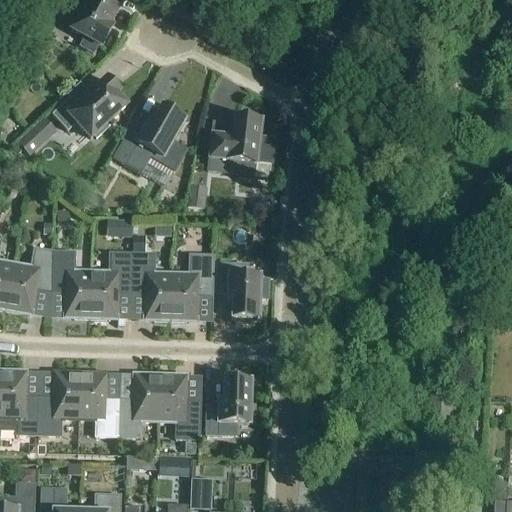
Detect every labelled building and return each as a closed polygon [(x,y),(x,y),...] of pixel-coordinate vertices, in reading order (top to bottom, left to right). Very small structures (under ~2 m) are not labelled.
[(79,0),(87,4),(71,34),(84,41),(79,50),(93,58),(98,49),(100,50),(110,32),(107,30),(119,9),(102,0),(79,0)] [(68,102),(51,118),(67,135),(75,127),(90,142),(93,139),(96,142),(107,131),(104,128),(125,110),(114,98),(117,96),(106,84),(77,111),(68,102)] [(179,122),(181,119),(167,111),(165,114),(162,112),(152,130),(147,127),(144,132),(134,126),(114,162),(140,177),(148,162),(173,176),(186,154),(172,146),(184,125),(179,122)] [(271,168),(274,142),(258,141),(260,125),(255,125),(255,121),(239,119),(238,123),(235,122),(234,127),(232,143),(227,142),(227,147),(211,146),(207,175),(240,178),(240,182),(253,183),(255,168),(255,166),(271,168)] [(30,159),(41,148),(29,135),(17,146),(30,159)] [(186,211),(204,213),(206,192),(189,190),(186,211)] [(91,196),(86,205),(96,210),(101,202),(91,196)] [(57,215),(56,225),(68,226),(69,215),(57,215)] [(131,241),(131,225),(123,225),(122,241),(131,241)] [(43,227),(43,238),(51,238),(51,227),(43,227)] [(33,295),(50,298),(52,256),(34,253),(31,268),(29,271),(13,269),(5,315),(21,318),(22,314),(30,316),(33,295)] [(73,323),(90,324),(91,276),(75,276),(73,272),(74,256),(52,256),(50,298),(66,299),(65,319),(73,319),(73,323)] [(115,300),(130,300),(131,258),(109,257),(109,273),(107,277),(91,276),(90,324),(106,324),(106,320),(115,320),(115,300)] [(153,325),(170,326),(171,279),(155,278),(153,274),(154,259),(131,258),(130,300),(146,301),(145,321),(153,322),(153,325)] [(171,279),(170,326),(186,326),(186,322),(195,323),(195,302),(211,302),(212,260),(189,259),(189,275),(187,279),(171,279)] [(0,314),(5,315),(13,269),(0,266),(0,314)] [(235,324),(235,328),(252,328),(252,324),(257,324),(258,300),(263,300),(263,283),(258,283),(258,281),(246,280),(246,269),(216,268),(215,297),(227,298),(227,303),(232,303),(232,323),(235,324)] [(15,439),(37,440),(38,400),(23,400),(24,379),(16,379),(16,375),(0,374),(0,434),(15,435),(15,439)] [(61,423),(78,424),(79,377),(63,376),(63,380),(54,380),(54,400),(38,400),(37,440),(60,440),(60,428),(61,423)] [(95,441),(117,442),(119,402),(103,402),(104,381),(96,381),(96,377),(79,377),(78,424),(94,424),(95,428),(95,441)] [(141,426),(158,426),(159,379),(143,378),(142,382),(134,382),(134,403),(119,402),(117,442),(140,442),(140,430),(141,426)] [(159,379),(158,426),(175,426),(175,430),(175,443),(198,444),(199,404),(183,404),(184,383),(176,383),(176,379),(159,379)] [(244,385),(244,381),(228,381),(228,385),(224,385),(224,405),(218,405),(218,410),(206,410),(205,439),(236,440),(236,428),(248,428),(248,426),(253,426),(254,410),(249,410),(250,385),(244,385)] [(429,424),(457,425),(459,394),(431,393),(429,424)] [(185,448),(185,457),(194,458),(195,448),(185,448)] [(36,449),(28,449),(28,458),(36,457),(36,449)] [(414,485),(443,485),(444,460),(415,459),(414,485)] [(126,460),(126,474),(137,474),(137,461),(126,460)] [(80,480),(81,469),(67,468),(67,480),(80,480)] [(50,479),(50,469),(40,469),(40,479),(50,479)] [(20,485),(35,486),(35,474),(21,473),(20,485)] [(394,511),(395,499),(400,499),(401,474),(359,473),(357,511),(394,511)] [(507,511),(507,506),(508,506),(508,488),(497,480),(484,498),(495,506),(494,511),(507,511)] [(0,511),(32,511),(34,488),(16,488),(16,502),(0,501),(0,511)] [(187,511),(209,511),(210,494),(210,489),(188,488),(187,511)] [(65,511),(66,494),(41,493),(40,511),(65,511)] [(119,511),(119,500),(95,499),(94,511),(119,511)]
